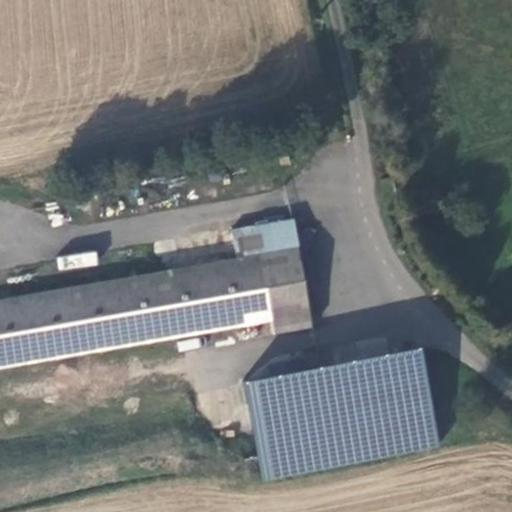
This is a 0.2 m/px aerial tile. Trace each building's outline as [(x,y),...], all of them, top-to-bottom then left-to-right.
[(435,184),(405,189),(408,208),(438,203),(435,184)] [(243,256),(0,300),(0,363),(271,314),(274,330),(310,323),(291,217),(238,227),(243,256)] [(425,233),(422,240),(425,247),(431,252),(439,253),(446,248),(447,238),(443,231),(432,229),(425,233)] [(59,268),(97,266),(96,253),(59,255),(59,268)] [(511,280),(503,285),(511,296),(511,280)] [(315,367),(387,352),(384,336),(312,352),(315,367)] [(412,357),(248,390),(265,478),(430,446),(412,357)]
